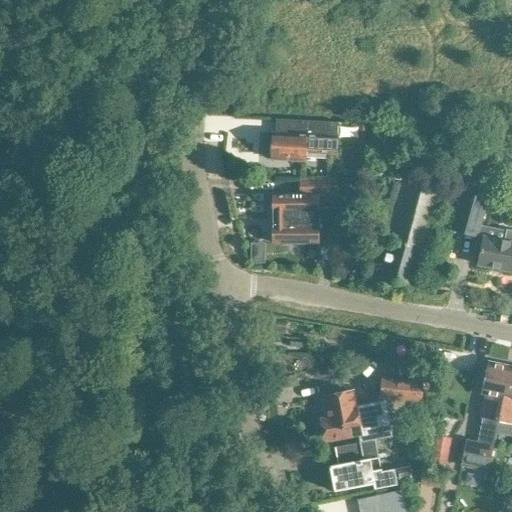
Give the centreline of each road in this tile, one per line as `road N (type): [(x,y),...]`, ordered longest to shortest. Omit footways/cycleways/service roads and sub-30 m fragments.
road 1 (unclassified): [(511,328),(218,279)]
road 2 (unclassified): [(218,279),(194,167),(193,114),(215,0)]
road 3 (unclassified): [(270,511),(218,279)]
